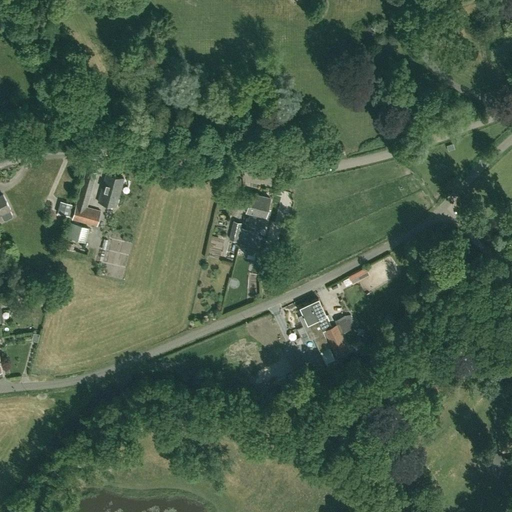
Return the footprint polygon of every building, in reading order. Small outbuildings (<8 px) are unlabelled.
[(96,173),(86,170),(80,189),(72,219),(96,226),(100,211),(86,207),(91,188),(96,173)] [(102,189),(98,201),(116,206),(121,189),(124,178),(106,173),(102,189)] [(246,228),(251,229),(251,230),(252,225),(260,195),(251,193),(246,210),(251,211),(248,224),(246,228)] [(0,214),(1,214),(4,221),(13,216),(9,209),(10,208),(3,194),(0,195),(0,214)] [(260,195),(252,225),(257,227),(260,214),(265,215),(269,197),(260,195)] [(72,204),(60,201),(57,213),(69,216),(72,204)] [(251,229),(246,228),(241,227),(242,222),(232,220),(228,239),(236,241),(235,245),(246,247),(251,232),(251,230),(251,229)] [(85,242),(90,226),(71,222),(67,236),(85,242)] [(264,247),(260,261),(268,263),(272,249),(264,247)] [(352,282),(368,273),(365,268),(349,276),(352,282)] [(308,302),(322,331),(324,330),(335,354),(348,347),(340,331),(346,329),(346,330),(352,326),(348,318),(342,321),(331,326),(328,320),(329,320),(326,314),(318,297),(308,302)] [(335,359),(329,347),(330,347),(322,331),(308,302),(299,306),(302,313),(298,315),(305,331),(309,339),(313,338),(325,363),(335,359)]
